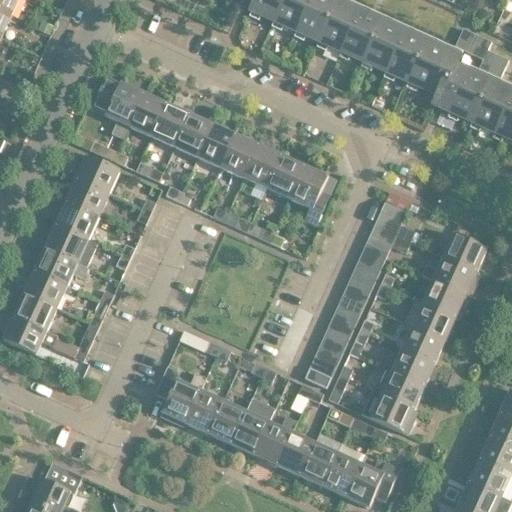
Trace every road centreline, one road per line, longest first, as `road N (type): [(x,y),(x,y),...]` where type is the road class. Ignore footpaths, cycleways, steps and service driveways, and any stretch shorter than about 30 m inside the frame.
road 1 (residential): [(280,369),(321,281),(368,144),(88,30)]
road 2 (residential): [(0,385),(101,433),(189,214)]
